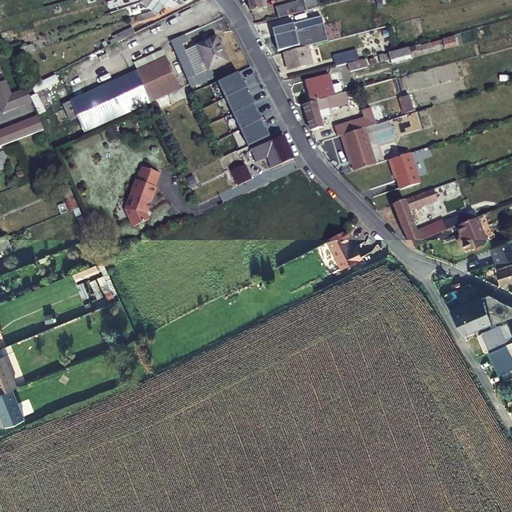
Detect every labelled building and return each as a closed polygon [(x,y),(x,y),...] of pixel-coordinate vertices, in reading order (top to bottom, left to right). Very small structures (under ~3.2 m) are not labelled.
[(168,0),(170,0),(178,6),(180,7),(193,0),(159,0),(151,11),(136,16),(138,22),(156,15),(164,5),(168,0)] [(168,0),(164,5),(174,10),(178,6),(170,0),(168,0)] [(247,0),(251,11),(262,8),(259,0),(302,0),(302,1),(273,8),(276,19),(318,7),(316,0),(247,0)] [(129,15),(136,12),(134,4),(126,7),(129,15)] [(320,15),(272,28),(274,35),(322,21),(320,15)] [(308,45),(327,40),(323,25),(322,21),(274,35),(279,51),(300,45),(301,47),(308,45)] [(111,44),(138,29),(135,24),(108,38),(111,44)] [(173,49),(182,45),(187,43),(183,33),(169,40),(173,49)] [(207,70),(209,69),(227,61),(216,36),(196,45),(207,70)] [(31,44),(20,48),(22,55),(34,51),(31,44)] [(196,75),(182,45),(173,49),(188,80),(196,75)] [(301,47),(283,52),(287,65),(312,59),(308,45),(301,47)] [(410,58),(408,50),(389,54),(392,63),(410,58)] [(357,51),(333,57),(336,67),(339,66),(347,64),(360,61),(357,51)] [(166,58),(69,101),(81,131),(100,123),(179,88),(166,58)] [(288,69),(313,63),(312,59),(287,65),(288,69)] [(360,61),(347,64),(350,73),(368,68),(365,59),(360,61)] [(217,81),(225,97),(244,88),(245,88),(241,80),(240,80),(236,72),(217,81)] [(358,90),(387,82),(384,73),(382,73),(355,80),(358,90)] [(329,74),(305,81),(312,102),(327,98),(335,96),(329,74)] [(34,90),(57,82),(55,76),(32,84),(34,90)] [(0,107),(2,113),(32,102),(26,89),(11,94),(6,80),(0,82),(0,107)] [(252,104),(249,96),(248,96),(244,88),(225,97),(232,113),(252,104)] [(335,96),(327,98),(330,108),(349,102),(346,93),(335,96)] [(400,97),(404,112),(414,109),(409,93),(400,97)] [(318,111),(330,108),(327,98),(312,102),(303,105),(304,106),(311,130),(322,127),(318,111)] [(240,129),(259,120),(260,120),(257,112),(255,112),(252,104),(232,113),(240,129)] [(363,109),(365,118),(374,116),(371,107),(363,109)] [(0,146),(43,130),(38,116),(0,130),(0,146)] [(365,127),(376,124),(374,116),(365,118),(354,122),(356,130),(365,127)] [(395,129),(392,119),(376,124),(365,127),(367,134),(391,127),(395,129)] [(259,120),(240,129),(248,146),(268,136),(264,128),(263,128),(259,120)] [(354,122),(354,120),(335,126),(339,135),(342,135),(356,130),(354,122)] [(356,130),(342,135),(345,145),(347,145),(355,172),(377,164),(371,144),(373,143),(379,146),(396,140),(398,136),(395,129),(391,127),(367,134),(365,127),(356,130)] [(294,159),(283,137),(250,151),(256,163),(267,158),(272,168),(283,164),(294,159)] [(322,150),(339,146),(337,138),(320,143),(322,150)] [(384,162),(379,146),(373,143),(371,144),(377,164),(384,162)] [(401,190),(421,182),(411,153),(391,160),(401,190)] [(240,184),(251,179),(244,165),(231,171),(237,185),(240,184)] [(153,188),(158,174),(140,168),(135,182),(134,181),(127,202),(128,202),(125,210),(124,211),(129,221),(133,228),(148,220),(144,212),(147,203),(149,204),(155,188),(153,188)] [(392,204),(402,227),(409,244),(410,244),(456,226),(471,220),(467,210),(416,229),(409,212),(461,192),(456,180),(392,204)] [(471,220),(456,226),(461,238),(458,239),(459,243),(491,229),(485,214),(471,220)] [(459,243),(461,247),(462,250),(494,237),(494,236),(491,229),(459,243)] [(355,246),(347,230),(329,240),(343,266),(363,256),(357,245),(355,246)] [(511,240),(510,242),(492,249),(497,263),(511,258),(511,240)] [(74,279),(98,272),(96,265),(72,273),(74,279)] [(511,267),(496,273),(500,284),(511,279),(511,267)] [(91,283),(94,286),(100,282),(105,291),(110,287),(102,275),(91,283)] [(471,303),(449,311),(463,335),(490,324),(501,320),(508,317),(511,315),(511,307),(488,296),(476,300),(477,303),(471,305),(471,303)] [(505,340),(511,338),(506,324),(500,326),(505,340)] [(511,337),(511,338),(505,340),(500,326),(482,334),(489,352),(505,345),(511,342),(511,337)] [(482,334),(479,335),(485,350),(487,353),(489,352),(482,334)] [(489,352),(498,376),(501,374),(511,370),(511,360),(510,357),(511,355),(511,342),(505,345),(489,352)] [(0,392),(12,388),(17,385),(5,355),(0,356),(0,392)] [(504,382),(511,378),(511,370),(501,374),(504,382)] [(0,408),(7,424),(24,417),(12,388),(0,392),(0,408)]
